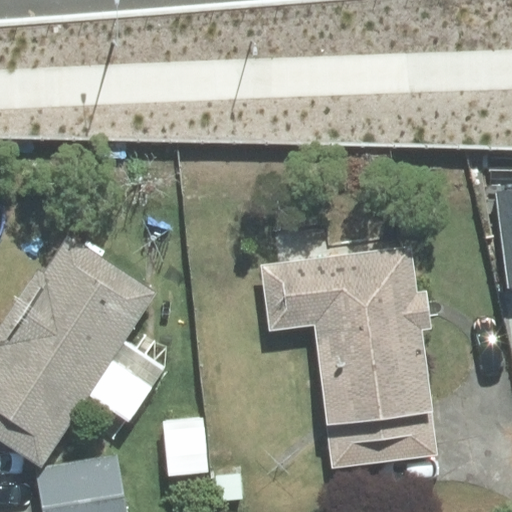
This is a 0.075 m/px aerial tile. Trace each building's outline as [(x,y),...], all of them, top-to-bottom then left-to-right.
[(511,197),(500,196),(511,271),(511,197)] [(163,291),(76,235),(54,270),(47,265),(0,337),(0,344),(4,347),(0,352),(0,430),(51,464),(97,393),(138,419),(173,365),(132,339),(163,291)] [(417,244),(267,264),(275,330),(321,324),(340,468),(445,454),(439,410),(442,410),(432,329),(439,328),(434,288),(423,290),(417,244)] [(212,418),(170,420),(173,475),(215,473),(212,418)] [(135,511),(125,454),(42,468),(50,511),(135,511)]
